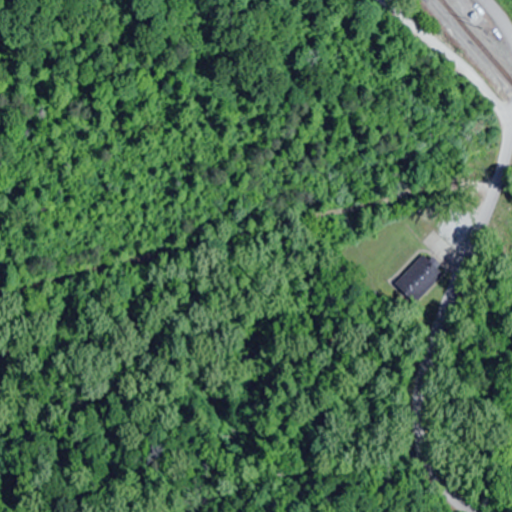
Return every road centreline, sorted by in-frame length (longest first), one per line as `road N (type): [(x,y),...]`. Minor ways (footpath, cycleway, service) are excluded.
road 1 (track): [(0,219),(452,99),(489,95),(511,126)]
road 2 (residential): [(118,511),(195,487),(435,476)]
road 3 (tertiary): [(424,396),(511,134)]
road 4 (residential): [(388,0),(489,95)]
